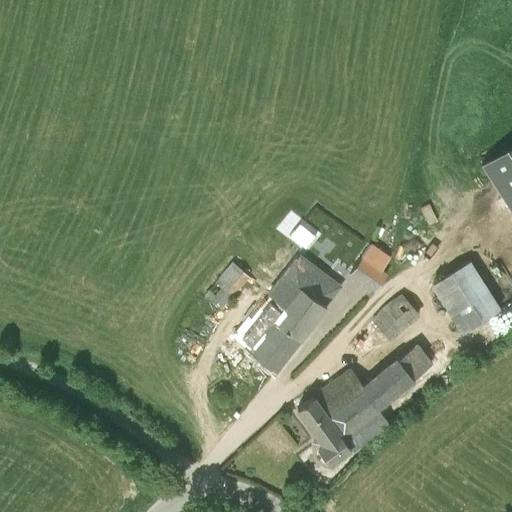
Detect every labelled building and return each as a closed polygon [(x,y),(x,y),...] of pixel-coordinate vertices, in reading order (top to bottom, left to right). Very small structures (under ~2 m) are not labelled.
[(315,235),(299,222),(290,234),(305,247),(315,235)] [(369,243),(350,273),(374,290),(386,273),(380,269),(389,257),(369,243)] [(235,336),(255,352),(275,368),(276,368),(277,369),(279,368),(277,366),(284,357),(285,358),(285,357),(285,356),(287,353),(288,354),(288,353),(299,338),(278,321),(305,287),(313,295),(325,279),(312,269),(315,265),(300,254),(235,336)] [(461,332),(500,306),(470,258),(430,283),(461,332)] [(209,298),(222,308),(249,275),(231,261),(204,294),(209,298)] [(305,287),(278,321),(299,338),(339,289),(325,279),(313,295),(305,287)] [(405,289),(375,317),(395,338),(424,310),(405,289)] [(352,445),(385,418),(378,408),(415,377),(413,375),(431,358),(417,340),(398,357),(396,354),(363,381),(350,365),(314,394),(352,445)] [(329,463),(352,445),(314,394),(296,406),(323,443),(317,447),(329,463)]
